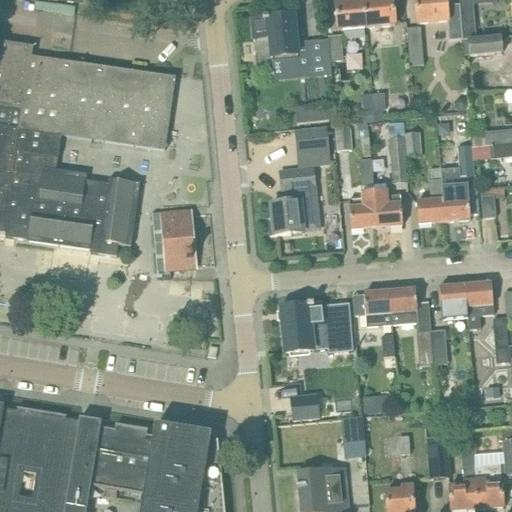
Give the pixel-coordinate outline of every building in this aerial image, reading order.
[(392,0),(383,0),(364,2),(367,30),(395,28),(392,0)] [(414,0),(416,17),(417,26),(434,24),(436,43),(449,42),(447,23),(448,23),(446,0),(414,0)] [(458,0),(463,42),(476,41),(472,0),(458,0)] [(35,2),(33,11),(42,12),(43,3),(35,2)] [(367,30),(364,2),(335,4),(335,8),(337,33),(367,30)] [(331,64),(329,38),(328,38),(328,41),(296,44),(294,16),(280,17),(280,19),(269,20),(268,18),(263,18),(263,20),(251,21),(253,42),(254,42),(254,39),(269,38),(271,60),(292,58),(294,71),(331,67),(331,64)] [(424,66),(421,28),(408,29),(411,67),(424,66)] [(340,37),(329,38),(331,64),(342,63),(340,37)] [(470,59),(501,56),(500,40),(469,43),(470,59)] [(175,81),(30,60),(31,50),(33,50),(33,49),(0,44),(0,234),(5,235),(14,236),(13,240),(27,242),(26,243),(28,244),(28,242),(58,246),(58,248),(59,248),(59,246),(89,251),(89,252),(90,252),(90,251),(98,252),(98,256),(116,259),(118,247),(131,249),(135,217),(134,216),(138,186),(140,186),(140,185),(109,181),(108,186),(86,183),(87,177),(85,176),(85,178),(55,174),(61,138),(60,138),(60,137),(163,152),(163,153),(164,153),(169,120),(167,120),(173,82),(174,82),(175,81)] [(384,95),(361,97),(362,114),(385,112),(384,95)] [(458,100),(455,104),(455,108),(459,112),(463,111),(466,108),(466,104),(463,100),(458,100)] [(327,107),(295,110),(297,126),(329,123),(327,107)] [(368,139),(367,125),(357,126),(359,140),(368,139)] [(338,152),(352,151),(350,128),(336,129),(338,152)] [(325,132),(296,135),(299,167),(313,165),(311,153),(327,152),(325,132)] [(490,147),(511,144),(511,132),(484,134),(485,148),(490,147)] [(406,139),(407,160),(422,159),(421,133),(406,134),(406,139)] [(407,160),(406,139),(391,140),(394,184),(408,184),(407,160)] [(473,142),(460,142),(460,178),(474,177),(473,142)] [(511,144),(490,147),(491,161),(511,159),(511,144)] [(359,184),(372,183),(370,160),(358,161),(359,184)] [(440,171),(428,172),(429,182),(440,181),(440,171)] [(302,173),(279,175),(281,191),(286,191),(287,205),(270,206),(272,223),(268,223),(270,238),(274,238),(303,235),(303,233),(318,231),(313,187),(304,188),(302,173)] [(444,187),(445,201),(442,202),(444,224),(470,222),(467,185),(444,187)] [(402,228),(401,205),(399,189),(373,191),(375,207),(377,230),(402,228)] [(375,207),(362,208),(360,192),(347,194),(351,232),(377,230),(375,207)] [(495,220),(494,200),(493,198),(480,199),(483,221),(495,220)] [(444,224),(442,202),(416,204),(418,226),(444,224)] [(188,215),(168,217),(164,217),(169,272),(193,270),(188,215)] [(491,285),(465,287),(468,319),(470,319),(471,332),(482,331),(481,317),(493,316),(491,285)] [(468,319),(465,287),(439,289),(442,321),(468,319)] [(415,291),(390,293),(393,327),(418,325),(415,291)] [(393,327),(390,293),(363,295),(366,329),(393,327)] [(294,307),(280,309),(285,356),(327,351),(328,356),(353,353),(348,305),(324,308),(324,306),(313,307),(313,305),(307,306),(307,308),(294,309),(294,307)] [(509,366),(506,321),(493,321),(496,367),(509,366)] [(444,334),(431,335),(434,368),(446,367),(444,334)] [(434,368),(431,335),(416,336),(419,369),(434,368)] [(383,359),(394,358),(393,336),(381,337),(383,359)] [(486,390),(486,400),(500,400),(500,390),(486,390)] [(363,397),(364,414),(376,413),(375,396),(363,397)] [(292,423),(302,422),(320,420),(317,397),(290,400),(291,415),(292,423)] [(475,398),(462,399),(463,410),(476,409),(475,398)] [(63,511),(69,481),(61,480),(63,468),(71,469),(73,457),(65,456),(67,444),(75,446),(79,423),(65,421),(66,418),(17,410),(17,412),(3,410),(4,408),(0,406),(0,511),(63,511)] [(511,407),(495,409),(497,432),(511,430),(511,407)] [(273,429),(302,426),(302,422),(292,423),(291,415),(271,418),(273,429)] [(100,429),(101,424),(79,420),(79,423),(75,446),(67,444),(65,456),(73,457),(71,469),(63,468),(61,480),(69,481),(63,511),(86,511),(91,487),(100,429)] [(362,420),(342,421),(346,460),(366,458),(362,420)] [(224,511),(224,505),(219,505),(217,491),(222,490),(221,474),(215,474),(214,460),(219,459),(217,442),(210,443),(211,437),(155,428),(153,437),(147,436),(147,431),(115,426),(115,431),(100,429),(91,487),(143,496),(150,497),(148,511),(224,511)] [(461,435),(462,453),(460,453),(461,469),(474,468),(472,452),(471,434),(461,435)] [(410,439),(388,441),(389,455),(400,454),(401,468),(412,468),(410,439)] [(504,478),(511,477),(511,442),(501,443),(504,478)] [(450,479),(448,448),(426,450),(429,480),(450,479)] [(474,468),(475,482),(476,511),(482,511),(503,510),(500,466),(474,468)] [(348,511),(346,494),(344,471),(297,476),(298,488),(296,488),(296,491),(299,491),(300,511),(327,511),(347,510),(347,511),(348,511)] [(476,511),(475,482),(464,483),(464,487),(449,488),(450,511),(476,511)] [(413,511),(412,497),(412,488),(399,489),(399,492),(385,494),(386,511),(413,511)]
